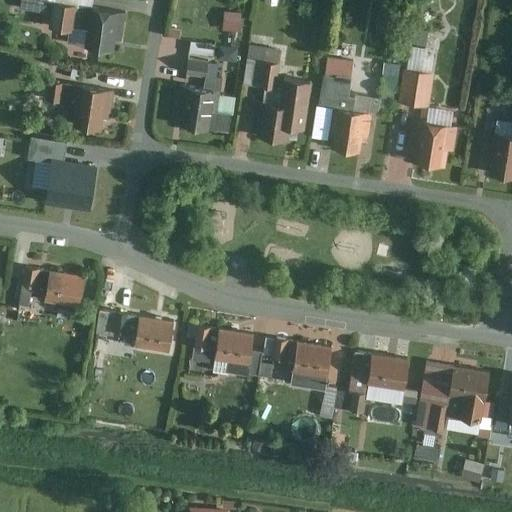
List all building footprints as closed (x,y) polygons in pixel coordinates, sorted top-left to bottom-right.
[(230,17),(228,0),(217,0),(218,17),(230,17)] [(73,35),(76,8),(50,5),(47,32),(73,35)] [(119,53),(125,13),(87,8),(81,47),(119,53)] [(213,46),(188,42),(187,54),(212,57),(213,46)] [(411,45),(411,65),(435,66),(436,46),(411,45)] [(320,90),(345,94),(351,62),(326,58),(320,90)] [(187,60),(177,124),(212,130),(220,78),(206,76),(208,63),(187,60)] [(303,129),(310,82),(281,78),(283,62),(270,60),(259,136),(284,140),(286,126),(303,129)] [(408,103),(433,104),(434,70),(409,69),(408,103)] [(64,86),(49,84),(47,102),(61,104),(64,86)] [(107,133),(113,91),(78,86),(72,128),(107,133)] [(373,113),(334,107),(330,129),(336,130),(334,148),(361,152),(363,139),(369,139),(373,113)] [(459,124),(415,118),(410,149),(416,149),(414,160),(448,165),(450,148),(455,149),(459,124)] [(511,133),(492,130),(487,161),(493,162),(491,171),(511,174),(511,133)] [(53,166),(56,144),(24,140),(21,162),(53,166)] [(97,211),(103,172),(62,165),(55,205),(97,211)] [(24,263),(23,284),(37,285),(39,264),(24,263)] [(79,305),(82,272),(48,269),(44,301),(79,305)] [(114,308),(112,329),(127,330),(128,309),(114,308)] [(168,350),(171,317),(137,314),(134,346),(168,350)] [(195,320),(193,341),(208,343),(210,322),(195,320)] [(249,362),(253,329),(218,326),(215,358),(249,362)] [(273,334),(271,355),(286,356),(288,335),(273,334)] [(327,375),(330,343),(296,339),(293,372),(327,375)] [(400,389),(404,359),(355,351),(346,411),(365,413),(369,385),(400,389)] [(489,372),(430,363),(420,423),(443,427),(447,402),(461,404),(459,413),(482,417),(489,372)] [(103,400),(119,404),(126,369),(110,366),(103,400)] [(468,457),(463,473),(480,479),(485,463),(468,457)]
